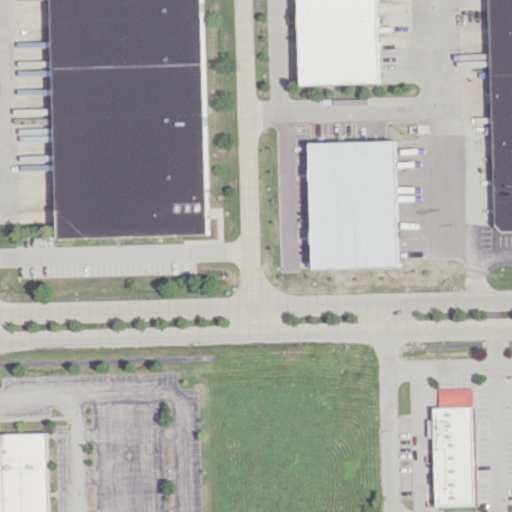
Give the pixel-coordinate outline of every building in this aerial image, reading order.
[(209,235),(203,0),(51,0),(58,238),(209,235)] [(298,0),(301,85),(380,83),(378,0),(298,0)] [(511,0),(489,0),(495,225),(503,231),(511,231),(511,0)] [(437,408),(439,505),(479,504),(477,407),(437,408)] [(0,511),(52,511),(50,432),(0,433),(0,511)]
